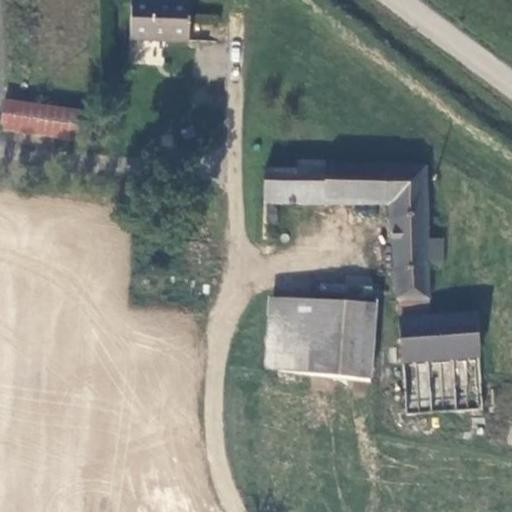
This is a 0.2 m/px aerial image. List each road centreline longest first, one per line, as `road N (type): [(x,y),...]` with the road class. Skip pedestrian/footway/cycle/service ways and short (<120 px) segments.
road 1 (track): [(233,0),(215,481)]
road 2 (unclassified): [(408,0),(511,75)]
